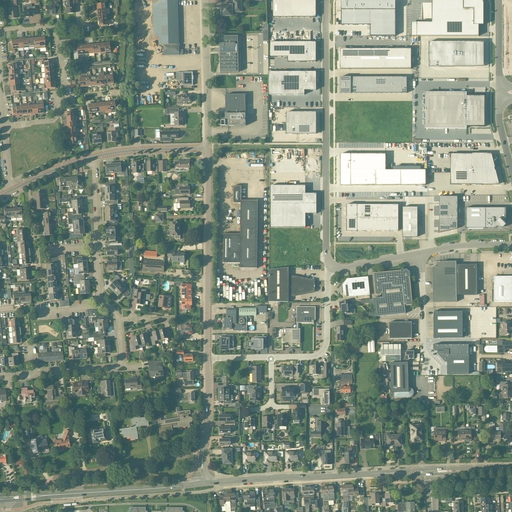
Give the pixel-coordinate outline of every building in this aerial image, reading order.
[(70,0),(71,2),(66,2),(67,13),(75,12),(75,4),(78,4),(77,0),(70,0)] [(159,45),(164,45),(179,45),(179,44),(178,6),(178,0),(153,1),(153,5),(154,36),(159,36),(159,45)] [(238,11),(238,6),(241,6),(241,0),(233,0),(234,6),(232,6),(232,4),(231,4),(231,3),(226,3),(226,4),(221,5),(221,10),(220,10),(220,15),(221,15),(226,15),(226,16),(231,16),(231,15),(232,15),(232,10),(234,10),(234,11),(238,11)] [(272,0),(273,18),(316,18),(315,0),(272,0)] [(370,0),(355,0),(341,0),(341,25),(355,25),(370,25),(369,36),(395,36),(395,21),(395,0),(382,0),(370,0)] [(411,36),(479,36),(479,25),(483,25),(483,5),(483,4),(483,3),(483,2),(482,1),(481,0),(480,0),(431,0),(432,22),(417,22),(417,23),(417,36),(411,36)] [(52,6),(45,6),(46,15),(55,14),(54,8),(58,8),(57,1),(51,2),(52,6)] [(37,7),(31,7),(31,5),(22,6),(23,12),(24,12),(24,17),(32,17),(32,15),(38,14),(37,7)] [(16,8),(9,9),(10,19),(17,18),(16,8)] [(45,48),(45,46),(46,46),(47,45),(48,44),(48,43),(47,42),(46,42),(45,42),(44,36),(41,37),(42,38),(39,38),(40,48),(45,48)] [(238,36),(219,37),(220,50),(220,73),(239,72),(238,49),(238,36)] [(15,49),(18,49),(17,40),(11,41),(11,44),(10,44),(8,45),(9,52),(12,52),(12,53),(15,53),(15,49)] [(270,42),(270,57),(288,57),(288,62),(316,62),(316,42),(270,42)] [(429,42),(429,67),(484,67),(484,42),(429,42)] [(179,52),(179,45),(164,45),(164,55),(168,55),(174,55),(179,55),(179,52)] [(340,49),(340,69),(411,69),(411,49),(340,49)] [(9,68),(9,71),(19,70),(19,69),(18,69),(17,66),(22,65),(22,61),(11,62),(11,65),(7,65),(7,68),(9,68)] [(193,85),(193,72),(183,72),(183,73),(177,73),(177,80),(183,80),(184,86),(193,85)] [(269,72),(269,95),(304,95),(304,90),(316,90),(316,72),(269,72)] [(340,77),(340,94),(407,93),(407,77),(340,77)] [(425,92),(425,129),(467,129),(467,126),(485,126),(484,126),(484,101),(471,101),(471,96),(467,96),(467,92),(425,92)] [(191,95),(178,96),(178,100),(179,104),(182,104),(187,104),(187,103),(191,103),(191,95)] [(246,119),(245,95),(225,95),(226,106),(226,118),(222,118),(222,120),(221,120),(221,126),(246,126),(246,120),(245,120),(245,119),(246,119)] [(13,110),(13,111),(13,118),(19,117),(19,116),(22,115),(21,105),(21,107),(16,107),(15,104),(12,104),(12,110),(13,110)] [(67,117),(77,116),(75,116),(75,111),(85,110),(85,107),(74,108),(74,111),(65,112),(65,114),(67,114),(67,117)] [(179,109),(168,109),(169,115),(175,114),(175,125),(184,125),(184,118),(185,118),(184,113),(179,113),(179,109)] [(286,112),(286,124),(316,124),(316,112),(286,112)] [(286,124),(286,134),(316,134),(316,124),(286,124)] [(120,128),(112,129),(112,133),(108,133),(109,143),(117,142),(116,138),(121,138),(120,128)] [(171,138),(179,138),(179,132),(160,132),(161,142),(171,141),(171,138)] [(98,133),(92,134),(93,144),(102,143),(101,136),(98,136),(98,133)] [(340,186),(425,186),(425,170),(385,170),(385,154),(340,154),(340,186)] [(450,154),(450,185),(482,185),(483,185),(498,185),(495,172),(496,172),(496,171),(495,171),(494,168),(495,168),(495,167),(494,167),(491,154),(473,154),(472,154),(450,154)] [(286,155),(286,175),(305,175),(316,175),(316,155),(286,155)] [(167,161),(159,161),(159,172),(167,172),(167,161)] [(152,162),(147,162),(147,172),(152,172),(152,175),(158,175),(158,163),(154,163),(154,164),(152,164),(152,162)] [(138,163),(133,163),(133,173),(138,173),(138,183),(144,183),(144,165),(138,165),(138,163)] [(110,174),(115,173),(114,164),(107,165),(107,172),(104,172),(105,178),(111,178),(110,174)] [(114,164),(115,173),(118,173),(119,175),(122,174),(124,174),(124,170),(121,170),(121,168),(121,164),(114,164)] [(77,176),(71,176),(72,190),(78,190),(78,186),(83,186),(82,178),(77,178),(77,176)] [(106,194),(114,194),(114,190),(117,190),(117,184),(109,184),(109,187),(105,187),(106,194)] [(177,190),(177,195),(190,194),(190,189),(189,189),(189,187),(190,187),(190,184),(189,184),(177,184),(177,185),(177,190)] [(270,185),(270,227),(305,227),(305,213),(316,213),(316,193),(305,193),(305,185),(270,185)] [(240,268),(257,268),(258,201),(241,201),(241,186),(234,186),(233,203),(241,203),(240,234),(223,234),(223,263),(240,263),(240,268)] [(110,204),(118,204),(118,198),(114,198),(114,194),(106,194),(106,201),(110,201),(110,204)] [(439,197),(439,232),(457,229),(457,197),(439,197)] [(72,204),(73,208),(82,208),(81,201),(77,201),(75,201),(75,198),(71,198),(69,199),(69,205),(72,204)] [(189,198),(177,198),(177,204),(180,204),(180,208),(190,208),(190,203),(188,203),(188,201),(189,201),(189,198)] [(118,205),(118,204),(110,204),(110,207),(106,207),(106,214),(115,214),(115,210),(121,210),(121,205),(118,205)] [(346,205),(346,231),(357,231),(398,231),(398,205),(357,205),(346,205)] [(402,237),(417,237),(417,207),(402,207),(402,237)] [(82,215),(82,208),(73,208),(73,212),(67,213),(68,219),(75,218),(79,218),(78,215),(82,215)] [(506,218),(506,208),(465,208),(465,228),(468,228),(483,228),(496,228),(501,228),(502,228),(506,225),(505,224),(505,218),(506,218)] [(111,224),(117,224),(119,224),(118,218),(115,218),(115,214),(106,214),(106,221),(111,221),(111,224)] [(163,223),(163,215),(155,215),(155,223),(163,223)] [(73,225),(73,228),(83,228),(83,221),(76,221),(75,218),(71,219),(68,219),(68,225),(73,225)] [(180,223),(171,223),(171,231),(167,232),(167,235),(171,235),(171,236),(175,236),(175,239),(180,239),(180,223)] [(117,227),(117,224),(111,224),(110,224),(111,227),(107,227),(107,234),(118,234),(117,231),(116,231),(116,227),(117,227)] [(84,234),(83,228),(73,228),(73,232),(69,233),(70,239),(77,238),(77,235),(84,234)] [(111,244),(115,244),(118,244),(118,240),(116,240),(116,237),(118,237),(118,234),(107,234),(107,241),(111,241),(111,244)] [(122,244),(118,244),(115,244),(115,248),(108,248),(108,256),(118,255),(118,250),(122,249),(122,244)] [(177,253),(168,253),(168,256),(173,256),(173,262),(174,262),(174,264),(175,264),(175,265),(184,265),(184,254),(177,254),(177,253)] [(78,265),(78,268),(87,267),(87,261),(80,261),(80,258),(73,259),(74,266),(78,265)] [(108,271),(121,271),(121,262),(120,262),(120,259),(111,259),(111,262),(108,262),(108,271)] [(144,260),(143,271),(164,272),(165,262),(144,260)] [(457,295),(456,265),(456,262),(440,262),(440,263),(437,267),(432,267),(433,302),(456,302),(456,295),(457,295)] [(456,265),(457,295),(477,295),(477,265),(456,265)] [(75,275),(75,278),(82,278),(82,274),(88,274),(87,267),(78,268),(79,275),(75,275)] [(269,270),(269,302),(289,302),(289,297),(294,297),(315,293),(315,286),(315,280),(293,276),(289,276),(289,268),(269,270)] [(405,270),(373,273),(376,295),(381,295),(381,293),(382,293),(383,298),(373,299),(374,317),(405,314),(404,305),(406,304),(406,306),(412,305),(409,273),(408,273),(405,271),(405,270)] [(110,287),(114,292),(121,286),(124,283),(120,279),(117,275),(112,280),(114,283),(110,287)] [(492,302),(494,302),(511,301),(511,276),(494,276),(494,289),(492,289),(492,302)] [(368,277),(347,279),(342,285),(343,298),(370,295),(368,277)] [(80,284),(80,288),(89,287),(88,281),(82,281),(82,278),(75,278),(74,279),(74,285),(80,284)] [(192,285),(182,285),(182,309),(191,309),(191,305),(192,305),(192,285)] [(123,288),(121,286),(114,292),(118,296),(122,293),(125,297),(130,293),(124,287),(123,288)] [(89,287),(80,288),(78,288),(79,295),(76,295),(77,298),(84,297),(83,294),(90,294),(89,287)] [(149,295),(140,294),(141,291),(135,290),(133,299),(137,299),(136,304),(144,305),(145,299),(148,299),(150,298),(150,297),(149,295)] [(59,294),(49,295),(49,301),(58,300),(58,302),(59,302),(62,301),(61,297),(58,297),(58,294),(59,294)] [(171,298),(160,296),(159,307),(170,309),(171,298)] [(350,309),(349,305),(352,304),(352,301),(339,302),(340,307),(341,307),(342,314),(345,314),(345,315),(351,314),(351,309),(350,309)] [(300,343),(300,329),(299,329),(299,323),(314,323),(314,320),(314,315),(314,312),(313,312),(314,307),(297,307),(297,323),(295,323),(292,327),(292,329),(283,329),(283,342),(292,342),(292,343),(300,343)] [(233,330),(233,331),(247,331),(247,316),(239,316),(238,316),(238,309),(226,309),(226,316),(223,316),(223,330),(233,330)] [(434,338),(463,337),(462,311),(433,312),(434,338)] [(98,323),(98,327),(107,327),(107,320),(98,321),(98,317),(91,318),(92,322),(95,321),(95,323),(98,323)] [(390,339),(412,338),(412,322),(389,323),(390,339)] [(511,334),(511,327),(511,322),(503,323),(503,334),(511,334)] [(186,323),(181,323),(181,337),(186,337),(186,334),(193,334),(193,325),(186,325),(186,323)] [(108,333),(107,327),(98,327),(99,332),(96,332),(96,334),(93,334),(93,338),(94,338),(99,337),(99,334),(108,333)] [(272,338),(277,338),(277,332),(282,332),(282,328),(272,328),(272,338)] [(169,329),(159,331),(162,341),(164,340),(164,338),(168,337),(169,341),(172,341),(169,329)] [(159,341),(162,341),(159,331),(153,333),(154,337),(151,337),(153,346),(156,345),(155,340),(158,340),(159,341)] [(147,334),(140,336),(143,346),(145,345),(144,343),(148,342),(149,346),(153,346),(151,337),(148,338),(147,334)] [(222,349),(222,350),(226,350),(226,349),(229,349),(229,346),(233,346),(233,341),(232,341),(232,335),(225,335),(225,338),(221,338),(221,341),(220,341),(220,345),(221,345),(221,349),(222,349)] [(139,346),(143,346),(140,336),(133,338),(134,341),(131,342),(132,345),(130,345),(131,351),(136,350),(135,346),(139,345),(139,346)] [(99,337),(94,338),(94,342),(96,341),(96,344),(97,344),(100,344),(100,347),(109,346),(109,340),(104,340),(102,340),(102,337),(99,337)] [(256,340),(251,340),(251,346),(255,346),(255,347),(261,347),(261,346),(263,346),(263,343),(266,343),(266,337),(256,337),(256,340)] [(497,346),(488,346),(486,346),(485,347),(484,348),(484,350),(485,351),(486,352),(488,353),(505,353),(505,349),(511,349),(511,342),(503,342),(503,340),(497,340),(497,346)] [(447,375),(469,374),(469,344),(454,345),(434,345),(434,350),(435,351),(437,351),(437,354),(444,362),(447,362),(447,375)] [(393,358),(393,355),(401,355),(401,345),(381,345),(379,345),(380,352),(378,352),(379,361),(386,361),(386,358),(393,358)] [(83,350),(79,350),(80,359),(87,359),(86,352),(89,352),(88,346),(85,346),(85,347),(82,347),(83,350)] [(109,346),(100,347),(98,348),(97,348),(98,354),(96,354),(97,358),(104,357),(104,353),(105,353),(110,353),(109,346)] [(73,360),(80,359),(79,350),(74,351),(74,348),(72,348),(72,347),(69,347),(69,354),(72,354),(73,360)] [(177,355),(180,355),(180,361),(182,361),(182,362),(185,362),(193,361),(193,354),(185,355),(184,355),(184,350),(177,351),(177,355)] [(406,351),(406,356),(404,358),(403,361),(407,361),(407,360),(409,360),(409,359),(410,359),(412,359),(415,359),(415,356),(414,356),(414,351),(406,351)] [(8,359),(9,367),(19,366),(18,354),(12,354),(12,358),(8,359)] [(0,367),(9,367),(8,359),(4,359),(4,355),(0,355),(0,367)] [(149,362),(150,366),(151,377),(157,376),(157,379),(164,379),(162,361),(149,362)] [(502,372),(511,371),(511,364),(505,364),(505,361),(497,361),(497,368),(497,373),(502,373),(502,372)] [(392,398),(409,398),(410,398),(411,397),(412,397),(412,396),(413,396),(413,395),(414,394),(414,393),(414,392),(414,391),(413,390),(413,389),(412,389),(412,388),(411,388),(410,387),(409,387),(408,387),(408,362),(390,363),(391,393),(394,393),(394,398),(392,398)] [(320,367),(319,367),(319,365),(313,365),(313,366),(309,366),(309,374),(313,374),(313,375),(318,375),(318,378),(329,378),(328,374),(330,374),(330,370),(328,370),(328,364),(324,364),(324,367),(323,367),(322,366),(321,366),(320,367)] [(292,367),(292,366),(284,366),(284,373),(282,373),(282,377),(285,377),(287,379),(288,377),(292,377),(292,378),(294,378),(295,378),(296,378),(297,377),(298,376),(298,375),(298,373),(300,373),(300,366),(295,366),(295,367),(292,367)] [(261,383),(261,367),(252,367),(249,367),(249,374),(252,374),(252,383),(261,383)] [(183,373),(183,377),(185,387),(194,385),(194,381),(194,372),(187,373),(188,373),(183,373)] [(340,393),(351,393),(353,393),(353,387),(350,387),(350,384),(352,384),(352,374),(341,375),(341,384),(347,384),(348,387),(340,387),(340,393)] [(133,379),(125,380),(126,389),(138,388),(138,390),(142,389),(141,382),(138,382),(137,378),(133,378),(133,379)] [(110,380),(101,381),(101,386),(100,386),(99,386),(98,387),(98,388),(97,388),(97,389),(97,390),(98,391),(98,392),(99,392),(99,393),(100,393),(101,393),(102,393),(102,397),(111,396),(111,398),(115,398),(115,392),(111,392),(110,380)] [(88,390),(91,390),(91,382),(74,384),(74,387),(72,388),(72,393),(77,392),(78,395),(86,394),(86,391),(88,391),(88,390)] [(500,391),(511,391),(511,385),(506,385),(506,382),(500,382),(500,391)] [(53,385),(44,386),(44,391),(47,391),(48,400),(45,400),(46,404),(60,402),(60,401),(65,401),(64,395),(61,395),(61,397),(56,397),(55,388),(53,388),(53,385)] [(219,395),(229,395),(229,390),(232,390),(232,387),(225,387),(225,390),(219,390),(219,395)] [(296,393),(294,393),(294,387),(290,387),(290,388),(282,388),(282,397),(283,397),(283,399),(290,399),(294,399),(296,399),(297,398),(298,397),(298,396),(298,395),(298,394),(297,393),(296,393)] [(27,388),(21,389),(21,394),(19,395),(19,401),(25,400),(25,403),(32,403),(31,398),(35,398),(34,393),(33,391),(27,391),(27,388)] [(261,389),(256,389),(253,389),(250,389),(248,389),(248,394),(250,394),(252,394),(252,401),(255,401),(261,401),(261,394),(261,389)] [(329,393),(329,389),(316,390),(316,397),(324,396),(324,406),(330,406),(329,393)] [(1,391),(0,391),(0,400),(2,400),(2,401),(6,401),(6,403),(10,402),(9,396),(6,396),(5,390),(1,390),(1,391)] [(511,391),(500,391),(499,391),(499,401),(506,401),(506,398),(511,398),(511,391)] [(188,394),(185,394),(185,399),(183,399),(183,402),(189,402),(189,401),(195,401),(194,393),(188,393),(188,394)] [(226,401),(226,404),(232,404),(232,401),(231,401),(231,395),(229,395),(219,395),(219,401),(224,401),(226,401)] [(292,415),(292,420),(293,420),(293,422),(294,423),(299,423),(300,422),(300,420),(301,420),(301,416),(302,414),(302,410),(302,408),(306,408),(306,404),(297,404),(297,408),(297,410),(294,410),(294,413),(292,415)] [(473,415),(477,415),(477,404),(469,405),(469,409),(473,409),(473,415)] [(190,417),(189,417),(188,416),(188,415),(191,414),(190,410),(177,412),(178,418),(161,421),(160,417),(158,417),(158,420),(154,420),(155,426),(159,426),(159,427),(162,427),(164,434),(173,432),(172,426),(178,425),(179,428),(190,426),(190,423),(191,423),(191,422),(192,422),(193,421),(193,420),(193,419),(192,418),(191,418),(191,417),(190,417)] [(110,413),(106,413),(106,416),(103,416),(103,420),(107,419),(107,422),(111,421),(110,413)] [(227,424),(235,424),(235,421),(231,421),(230,415),(220,415),(220,421),(227,421),(227,424)] [(275,429),(280,429),(280,427),(287,427),(287,415),(278,415),(278,422),(274,422),(275,429)] [(131,427),(120,429),(121,435),(124,434),(124,437),(130,436),(131,440),(139,439),(137,427),(149,425),(148,417),(141,418),(141,416),(132,417),(133,426),(131,427)] [(244,422),(244,428),(248,428),(248,432),(248,433),(249,433),(249,434),(250,434),(251,434),(252,434),(253,433),(253,432),(253,427),(255,427),(255,419),(251,419),(251,420),(251,418),(250,418),(250,417),(249,417),(248,418),(248,422),(244,422)] [(265,429),(272,429),(272,417),(263,417),(263,430),(259,430),(260,436),(265,436),(265,429)] [(411,440),(412,440),(412,441),(412,442),(413,442),(414,443),(415,443),(415,442),(416,442),(417,441),(417,440),(422,440),(422,442),(423,442),(422,421),(420,421),(420,420),(420,425),(411,425),(411,440)] [(321,437),(321,433),(322,433),(322,421),(317,421),(317,432),(312,432),(312,437),(321,437)] [(345,424),(345,423),(337,424),(337,436),(346,436),(345,429),(349,429),(349,424),(345,424)] [(500,423),(500,432),(500,436),(501,439),(503,439),(503,438),(503,440),(505,440),(506,439),(507,439),(508,438),(508,437),(508,435),(506,435),(506,427),(507,427),(507,423),(500,423)] [(235,424),(227,424),(227,427),(220,427),(220,433),(231,433),(231,428),(235,428),(235,424)] [(501,439),(500,436),(500,432),(495,432),(495,427),(495,424),(489,424),(489,427),(490,433),(493,433),(493,439),(501,439)] [(445,428),(445,432),(434,432),(434,440),(442,440),(442,441),(446,441),(445,434),(449,434),(449,427),(445,428)] [(474,427),(468,427),(468,430),(464,430),(465,440),(466,440),(467,442),(470,442),(470,440),(471,440),(471,439),(471,434),(475,434),(475,432),(474,427)] [(458,440),(465,440),(464,430),(458,431),(458,428),(454,428),(455,434),(458,434),(458,440)] [(33,439),(31,429),(23,431),(25,440),(33,439)] [(103,442),(108,441),(107,437),(108,437),(107,433),(106,429),(101,430),(101,431),(97,431),(97,430),(92,431),(94,443),(99,442),(99,441),(102,441),(103,442)] [(54,448),(56,448),(56,450),(70,447),(68,439),(71,433),(65,431),(61,442),(56,443),(56,441),(53,442),(54,448)] [(374,440),(374,439),(361,439),(362,449),(375,449),(375,446),(376,446),(380,446),(380,433),(375,434),(376,440),(374,440)] [(398,435),(394,436),(394,446),(396,446),(400,446),(400,445),(401,445),(401,439),(404,439),(404,433),(398,433),(398,435)] [(394,446),(394,436),(390,436),(390,434),(384,434),(384,440),(387,440),(388,446),(389,446),(389,447),(393,447),(393,446),(394,446)] [(233,442),(233,436),(227,436),(227,439),(220,439),(220,445),(231,445),(231,442),(233,442)] [(32,449),(33,454),(41,452),(41,451),(48,449),(46,439),(39,441),(39,439),(31,441),(32,446),(30,446),(31,449),(32,449)] [(357,447),(348,448),(345,448),(346,452),(345,452),(345,464),(353,464),(353,453),(357,453),(357,447)] [(224,464),(226,464),(229,464),(230,464),(232,464),(232,459),(233,459),(233,449),(222,449),(222,458),(224,458),(224,464)] [(323,455),(323,465),(331,464),(331,454),(331,450),(326,451),(326,455),(323,455)] [(256,452),(243,453),(244,463),(248,463),(248,462),(255,461),(255,457),(256,457),(257,457),(258,457),(258,456),(258,455),(258,454),(258,453),(257,453),(256,453),(256,452)] [(269,461),(276,461),(276,452),(265,452),(265,463),(269,463),(269,461)] [(297,461),(297,452),(286,452),(286,462),(291,462),(291,461),(297,461)] [(3,456),(0,456),(0,462),(4,462),(4,465),(9,465),(7,455),(3,456)] [(351,504),(350,505),(350,501),(352,501),(352,496),(358,496),(358,489),(354,489),(353,485),(347,485),(349,503),(348,507),(351,507),(352,506),(352,505),(351,505),(351,504)] [(269,511),(269,490),(268,490),(267,489),(266,489),(265,490),(262,491),(262,494),(263,493),(263,498),(264,510),(260,510),(260,511),(269,511)] [(289,508),(289,503),(289,496),(289,489),(283,489),(284,506),(279,507),(279,511),(284,511),(284,508),(289,508)] [(393,493),(385,494),(386,498),(382,498),(383,507),(388,506),(388,503),(393,503),(393,493)] [(224,494),(224,497),(220,497),(220,505),(225,504),(225,511),(228,511),(231,511),(229,494),(224,494)] [(379,494),(371,495),(371,499),(368,500),(368,498),(364,498),(365,510),(369,510),(369,506),(374,505),(373,504),(380,503),(379,494)] [(463,511),(463,501),(454,502),(454,511),(463,511)] [(414,511),(415,510),(414,502),(410,503),(410,504),(398,504),(398,511),(400,511),(403,511),(403,510),(410,510),(410,511),(414,511)]
